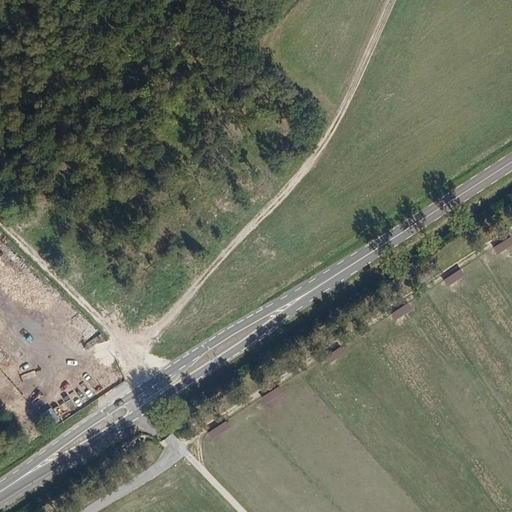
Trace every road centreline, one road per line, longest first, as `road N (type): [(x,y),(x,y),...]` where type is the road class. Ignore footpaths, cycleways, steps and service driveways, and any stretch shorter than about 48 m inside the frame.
road 1 (track): [(390,0),(313,156),(128,367)]
road 2 (primary): [(0,494),(147,408),(358,261)]
road 3 (primary): [(358,261),(142,387),(0,488)]
road 4 (track): [(178,445),(511,227)]
road 5 (primary): [(358,261),(511,161)]
